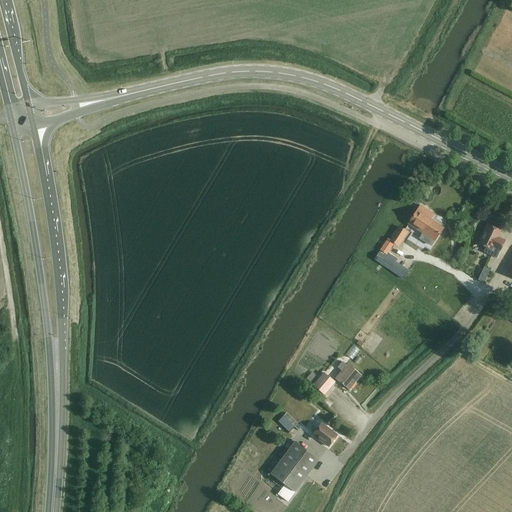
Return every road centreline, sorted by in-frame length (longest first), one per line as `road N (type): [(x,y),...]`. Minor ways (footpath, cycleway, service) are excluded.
road 1 (secondary): [(75,107),(221,74),(284,74),(324,84),(511,177)]
road 2 (trunk): [(10,120),(55,358)]
road 3 (trunk): [(55,358),(62,328),(56,250),(33,122)]
road 4 (unclassified): [(376,424),(483,301),(511,252)]
road 5 (trunk): [(51,511),(55,358)]
